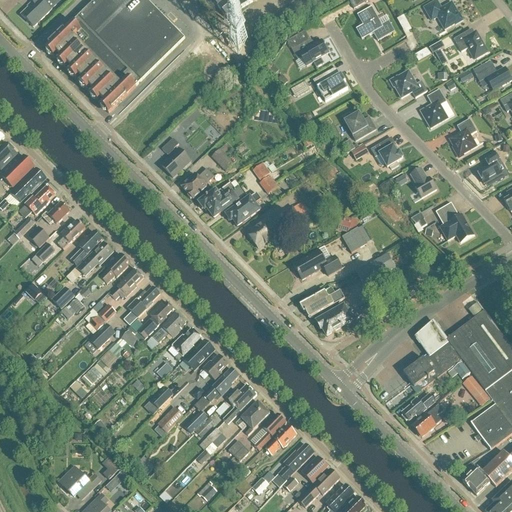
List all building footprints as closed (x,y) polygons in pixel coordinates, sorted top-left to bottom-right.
[(35,30),(53,13),(46,6),(51,0),(31,0),(30,2),(34,6),(22,17),(35,30)] [(109,115),(185,41),(145,0),(97,0),(46,51),(54,60),(55,59),(101,106),(100,107),(109,115)] [(217,0),(213,3),(228,21),(241,10),(242,11),(254,4),(255,4),(262,0),(217,0)] [(319,0),(300,0),(299,1),(289,7),(290,10),(293,15),(319,0)] [(368,3),(366,0),(357,0),(350,4),(354,11),(368,3)] [(463,23),(459,16),(452,5),(441,11),(437,3),(424,10),(432,23),(437,20),(445,32),(455,26),(455,27),(463,23)] [(382,27),(372,9),(357,17),(363,27),(356,31),(362,41),(373,35),(378,44),(395,34),(389,23),(382,27)] [(405,19),(399,23),(406,37),(413,33),(405,19)] [(488,54),(476,34),(468,39),(464,33),(453,40),(457,46),(461,54),(468,51),(475,62),(488,54)] [(226,52),(230,49),(225,43),(221,46),(226,52)] [(306,44),(292,52),(298,63),(302,60),(307,69),(314,65),(317,70),(324,66),(321,61),(329,56),(322,43),(309,50),(306,44)] [(435,47),(429,51),(432,56),(438,53),(435,47)] [(511,83),(511,82),(505,70),(494,77),(490,70),(476,78),(480,85),(487,81),(494,94),(511,83)] [(398,78),(390,83),(394,90),(395,89),(401,101),(412,95),(415,101),(428,94),(422,83),(416,86),(409,73),(399,79),(398,78)] [(317,90),(318,92),(326,105),(348,92),(344,85),(346,84),(341,76),(332,81),(328,74),(316,81),(320,88),(317,90)] [(475,81),(472,75),(461,81),(464,87),(475,81)] [(283,89),(288,83),(282,77),(277,83),(283,89)] [(305,84),(291,92),(293,96),(307,88),(305,84)] [(452,84),(446,87),(450,93),(456,90),(452,84)] [(448,121),(440,108),(447,104),(439,92),(427,99),(432,107),(421,114),(426,122),(431,131),(448,121)] [(511,98),(511,97),(500,103),(507,115),(511,112),(511,114),(511,98)] [(346,118),(346,119),(346,121),(347,123),(345,124),(353,137),(352,138),(356,144),(376,132),(371,124),(366,127),(359,116),(353,119),(353,118),(352,117),(351,117),(349,117),(348,117),(347,117),(346,118)] [(471,138),(477,134),(470,121),(457,129),(461,135),(450,142),(454,149),(453,150),(459,160),(477,149),(471,138)] [(306,151),(312,148),(307,140),(302,142),(306,151)] [(401,161),(403,160),(391,140),(371,152),(375,160),(380,157),(387,170),(390,169),(392,172),(399,168),(397,165),(401,162),(401,161)] [(173,182),(191,164),(180,153),(177,155),(174,152),(179,148),(174,142),(162,153),(168,159),(169,158),(171,161),(162,170),(173,182)] [(349,154),(356,149),(352,142),(345,146),(349,154)] [(0,163),(12,152),(7,146),(0,152),(0,163)] [(369,156),(364,147),(351,155),(356,163),(369,156)] [(18,157),(12,152),(0,163),(0,172),(2,171),(3,172),(18,157)] [(226,174),(233,167),(220,153),(213,160),(226,174)] [(477,173),(484,186),(502,175),(498,168),(501,166),(495,155),(484,161),(488,167),(477,173)] [(35,170),(24,159),(3,180),(14,191),(35,170)] [(321,172),(327,168),(324,163),(317,167),(321,172)] [(261,184),(271,177),(267,171),(263,167),(254,174),(257,179),(261,184)] [(335,176),(337,175),(335,171),(325,177),(330,184),(337,180),(335,176)] [(422,171),(411,177),(416,187),(415,188),(422,201),(437,192),(429,180),(427,181),(422,171)] [(43,182),(45,179),(38,173),(31,180),(30,179),(28,178),(10,196),(21,207),(32,195),(33,196),(44,184),(43,182)] [(206,189),(214,180),(207,173),(198,181),(196,178),(182,191),(189,198),(189,199),(191,202),(193,202),(194,203),(207,190),(206,189)] [(399,189),(408,184),(404,177),(395,182),(399,189)] [(269,198),(279,191),(270,179),(260,186),(269,198)] [(208,212),(209,214),(236,193),(231,187),(217,197),(215,195),(214,196),(210,198),(209,200),(200,206),(200,208),(200,209),(203,213),(205,213),(205,214),(208,212)] [(50,205),(57,198),(49,189),(36,202),(34,201),(27,209),(20,216),(27,222),(33,215),(38,220),(51,207),(50,205)] [(215,221),(246,198),(241,190),(236,193),(209,214),(215,221)] [(259,199),(261,197),(259,195),(227,219),(227,221),(230,226),(233,224),(238,230),(260,214),(256,208),(262,203),(259,199)] [(3,214),(10,207),(5,202),(0,206),(0,211),(3,214)] [(58,227),(71,215),(63,206),(50,218),(48,215),(43,220),(51,228),(55,224),(58,227)] [(456,239),(460,246),(474,238),(462,217),(459,219),(451,206),(436,214),(444,228),(440,231),(448,244),(456,239)] [(287,230),(301,220),(294,210),(280,219),(287,230)] [(20,242),(26,236),(37,226),(32,221),(15,237),(20,242)] [(424,222),(419,225),(422,230),(427,227),(424,222)] [(348,235),(351,226),(340,223),(337,232),(348,235)] [(65,253),(86,232),(79,224),(73,230),(71,228),(62,238),(65,241),(59,247),(65,253)] [(273,245),(279,241),(274,233),(268,224),(249,237),(249,238),(249,240),(251,243),(253,243),(260,253),(272,244),(273,245)] [(422,230),(419,225),(414,228),(419,235),(423,233),(422,230)] [(358,231),(367,246),(372,243),(363,228),(358,231)] [(50,241),(39,229),(28,240),(40,251),(50,241)] [(342,240),(352,257),(368,248),(358,231),(342,240)] [(432,239),(433,233),(426,231),(425,238),(432,239)] [(77,268),(104,243),(96,235),(90,241),(88,240),(80,248),(84,252),(72,262),(77,268)] [(100,269),(114,255),(105,246),(79,272),(86,280),(99,267),(100,269)] [(44,265),(55,254),(49,247),(37,258),(44,265)] [(326,251),(320,254),(295,268),(299,276),(300,277),(304,283),(325,271),(330,280),(343,272),(336,260),(333,262),(326,251)] [(365,289),(397,270),(388,256),(357,275),(365,289)] [(101,278),(96,283),(103,290),(108,285),(109,286),(117,278),(118,280),(129,269),(127,267),(130,265),(123,258),(115,265),(114,264),(108,270),(110,272),(102,280),(101,278)] [(145,281),(137,273),(111,298),(117,303),(121,299),(124,302),(127,299),(128,300),(138,290),(137,289),(145,281)] [(35,303),(43,295),(34,287),(26,295),(35,303)] [(75,299),(65,290),(52,303),(62,313),(75,299)] [(85,301),(91,295),(86,290),(80,296),(85,301)] [(161,297),(154,290),(148,296),(147,295),(130,311),(140,321),(155,306),(153,305),(161,297)] [(331,299),(337,296),(333,290),(302,309),(304,314),(306,314),(307,315),(332,301),(331,299)] [(325,314),(346,301),(342,293),(337,296),(331,299),(332,301),(307,315),(311,321),(313,321),(321,316),(323,315),(325,314)] [(85,310),(77,301),(69,309),(78,317),(85,310)] [(167,320),(175,312),(168,306),(166,308),(164,306),(152,318),(154,321),(145,329),(139,335),(146,342),(158,331),(168,321),(167,320)] [(107,326),(117,315),(110,307),(100,317),(107,326)] [(324,333),(354,315),(349,308),(345,311),(345,310),(331,318),(330,318),(327,319),(326,321),(318,326),(319,327),(318,328),(319,331),(321,333),(322,333),(322,334),(324,333)] [(74,317),(67,310),(62,315),(69,322),(74,317)] [(328,340),(354,325),(363,320),(358,312),(354,315),(324,333),(328,340)] [(430,358),(405,377),(414,390),(418,388),(421,393),(462,363),(486,395),(511,375),(511,350),(485,315),(448,342),(449,344),(430,358)] [(180,334),(188,326),(179,316),(154,341),(160,347),(170,336),(175,341),(181,335),(180,334)] [(104,327),(97,319),(89,326),(97,334),(104,327)] [(449,344),(448,342),(433,320),(414,337),(430,358),(449,344)] [(139,335),(145,329),(137,322),(128,332),(129,333),(135,338),(139,335)] [(110,341),(101,332),(90,344),(98,352),(110,341)] [(195,349),(203,341),(194,332),(186,340),(184,339),(174,349),(181,357),(177,361),(181,365),(195,350),(195,349)] [(135,338),(129,333),(122,341),(128,346),(123,351),(127,354),(130,358),(146,342),(139,335),(135,338)] [(110,370),(121,359),(120,354),(123,351),(128,346),(122,341),(122,340),(82,379),(91,388),(103,377),(104,379),(112,372),(110,370)] [(154,353),(160,347),(153,341),(147,347),(154,353)] [(198,351),(185,364),(195,374),(215,354),(207,345),(199,353),(198,351)] [(172,368),(178,363),(170,356),(165,361),(172,368)] [(221,375),(229,368),(221,359),(213,367),(212,366),(205,372),(216,383),(222,377),(221,375)] [(463,365),(454,371),(462,382),(471,376),(463,365)] [(233,372),(206,399),(212,405),(220,396),(223,399),(234,389),(232,388),(240,380),(233,372)] [(511,375),(486,395),(496,407),(472,426),(492,453),(511,438),(511,375)] [(463,386),(482,409),(491,402),(472,379),(463,386)] [(147,390),(138,381),(133,386),(141,396),(147,390)] [(90,392),(80,382),(77,384),(87,395),(90,392)] [(229,427),(258,398),(249,389),(241,397),(239,395),(230,404),(234,408),(233,408),(236,411),(224,422),(229,427)] [(173,398),(166,391),(152,404),(159,412),(173,398)] [(418,421),(436,406),(430,399),(421,406),(418,402),(412,407),(411,410),(403,417),(404,418),(403,421),(407,425),(410,425),(417,420),(418,421)] [(248,428),(265,412),(259,406),(243,422),(242,422),(237,427),(239,429),(245,425),(247,427),(248,428)] [(435,430),(442,424),(437,419),(444,414),(439,407),(426,418),(415,427),(412,429),(416,434),(417,434),(417,436),(420,439),(421,439),(422,440),(429,435),(431,434),(434,432),(435,430)] [(175,410),(158,427),(167,436),(184,419),(175,410)] [(249,439),(271,418),(265,412),(248,428),(251,432),(247,437),(249,439)] [(201,414),(184,430),(192,437),(208,421),(201,414)] [(259,454),(287,427),(278,418),(265,431),(268,435),(255,449),(259,454)] [(201,440),(215,426),(209,420),(196,435),(201,440)] [(289,447),(297,439),(295,437),(295,435),(292,434),(288,430),(275,443),(266,452),(272,459),(282,449),(284,451),(285,450),(288,449),(289,447)] [(213,446),(223,437),(217,431),(207,441),(213,446)] [(110,447),(116,441),(110,435),(104,441),(110,447)] [(227,442),(223,437),(213,446),(218,451),(227,442)] [(235,460),(245,450),(239,443),(229,453),(235,460)] [(294,475),(295,476),(314,455),(306,447),(297,456),(296,454),(284,466),(287,469),(279,477),(286,484),(287,483),(294,475)] [(250,455),(245,450),(235,460),(240,465),(250,455)] [(210,458),(206,454),(197,462),(202,467),(210,458)] [(496,491),(511,475),(511,460),(510,462),(505,456),(483,476),(478,471),(463,485),(470,493),(471,492),(477,499),(492,485),(496,491)] [(120,473),(108,461),(103,467),(108,472),(103,477),(109,483),(120,473)] [(151,473),(140,462),(134,468),(145,479),(151,473)] [(318,480),(328,470),(321,463),(320,464),(317,462),(303,476),(314,488),(320,482),(318,480)] [(74,499),(77,496),(82,502),(100,484),(95,478),(89,484),(75,470),(60,485),(74,499)] [(246,480),(251,474),(246,470),(241,476),(246,480)] [(323,499),(340,483),(331,473),(299,504),(305,511),(321,497),(323,499)] [(118,484),(115,480),(109,485),(113,489),(118,484)] [(290,495),(299,486),(294,481),(285,489),(290,495)] [(261,498),(270,489),(264,482),(255,492),(261,498)] [(244,499),(253,491),(246,483),(237,491),(244,499)] [(511,511),(511,485),(493,504),(495,507),(489,511),(511,511)] [(207,504),(217,494),(211,488),(201,498),(207,504)] [(341,511),(349,505),(348,504),(354,497),(346,489),(330,505),(327,508),(331,511),(341,511)] [(102,498),(87,511),(107,511),(103,508),(108,503),(102,498)] [(364,511),(366,511),(367,510),(365,508),(364,505),(362,505),(358,501),(346,511),(364,511)]
